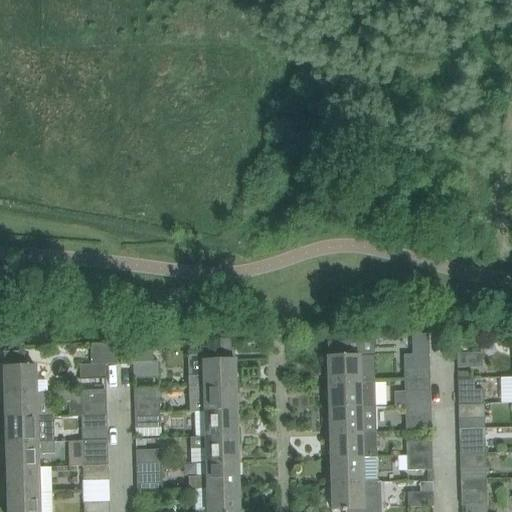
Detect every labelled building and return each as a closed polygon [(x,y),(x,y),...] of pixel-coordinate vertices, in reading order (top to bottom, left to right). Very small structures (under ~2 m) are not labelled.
[(106,379),(105,365),(117,364),(117,343),(91,344),(92,365),(80,365),(80,379),(81,391),(106,390),(106,379)] [(153,362),(152,343),(120,344),(121,364),(134,363),(134,378),(159,377),(158,362),(153,362)] [(374,381),(373,356),(348,357),(347,343),(329,343),(329,357),(327,357),(328,383),(361,382),(374,381)] [(482,352),(456,353),(457,368),(482,367),(482,352)] [(5,393),(37,392),(37,366),(24,367),(24,353),(5,353),(6,367),(4,367),(5,393)] [(429,369),(428,354),(403,355),(404,381),(429,380),(429,369)] [(236,386),(235,360),(203,361),(204,377),(188,377),(189,388),(236,386)] [(375,406),(374,381),(361,382),(328,383),(329,408),(375,406)] [(237,411),(236,386),(189,388),(189,398),(204,398),(205,412),(237,411)] [(482,389),(458,390),(458,404),(483,403),(482,389)] [(82,416),(107,415),(106,390),(81,391),(82,416)] [(38,417),(37,392),(5,393),(6,418),(38,417)] [(430,405),(430,392),(404,393),(405,406),(430,405)] [(161,413),(160,399),(135,400),(135,414),(161,413)] [(484,429),(483,403),(458,404),(459,429),(460,429),(484,429)] [(431,430),(430,405),(405,406),(405,420),(414,420),(414,431),(431,430)] [(376,432),(375,406),(329,408),(330,433),(376,432)] [(238,437),(237,411),(205,412),(195,412),(195,437),(195,438),(238,437)] [(161,428),(161,413),(135,414),(135,429),(161,428)] [(107,430),(107,415),(82,416),(82,431),(107,430)] [(38,417),(6,418),(6,444),(47,442),(46,417),(38,417)] [(485,453),(484,440),(484,429),(459,429),(460,454),(485,453)] [(376,456),(376,432),(330,433),(331,458),(376,456)] [(239,462),(238,437),(195,438),(195,437),(190,438),(190,450),(206,450),(207,462),(207,463),(239,462)] [(83,466),(108,466),(107,441),(91,441),(82,441),(83,466)] [(54,453),(54,442),(47,442),(6,444),(7,469),(39,468),(39,454),(54,453)] [(431,455),(431,442),(406,442),(406,456),(431,455)] [(162,450),(136,451),(137,465),(162,464),(162,450)] [(485,466),(485,453),(460,454),(460,467),(485,466)] [(431,455),(406,456),(406,471),(432,471),(431,455)] [(377,482),(376,456),(331,458),(332,483),(373,481),(373,483),(377,482)] [(240,487),(239,462),(207,463),(207,477),(188,477),(188,488),(208,488),(240,487)] [(162,464),(137,465),(137,479),(161,478),(162,478),(162,464)] [(108,480),(108,466),(83,466),(84,481),(84,491),(109,491),(108,480)] [(40,493),(39,468),(7,469),(8,494),(40,493)] [(486,505),(486,491),(485,479),(461,479),(461,491),(462,506),(486,505)] [(332,483),(332,510),(343,509),(343,511),(347,511),(346,511),(382,511),(382,482),(373,483),(373,481),(332,483)] [(240,511),(240,487),(208,488),(208,511),(240,511)] [(109,511),(109,491),(85,491),(85,511),(109,511)] [(433,492),(408,493),(408,508),(434,507),(433,492)] [(40,511),(40,493),(8,494),(8,511),(40,511)] [(163,511),(163,501),(138,501),(138,511),(163,511)]
